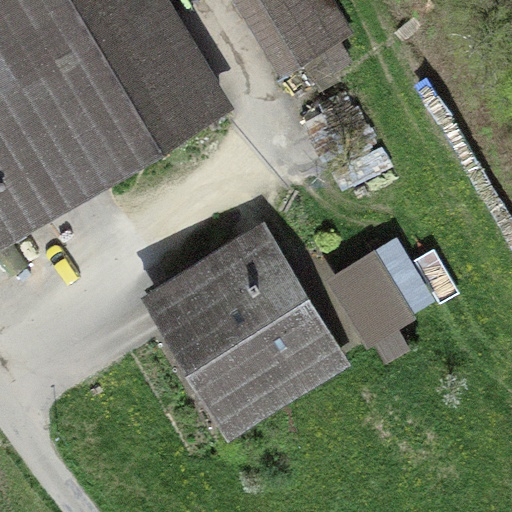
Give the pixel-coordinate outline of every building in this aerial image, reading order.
[(0,0),(0,256),(232,106),(162,0),(0,0)] [(323,0),(228,0),(277,81),(347,40),(323,0)] [(333,180),(378,156),(355,114),(311,137),(333,180)] [(218,450),(345,381),(263,230),(136,299),(218,450)] [(371,255),(320,285),(361,353),(412,323),(371,255)]
